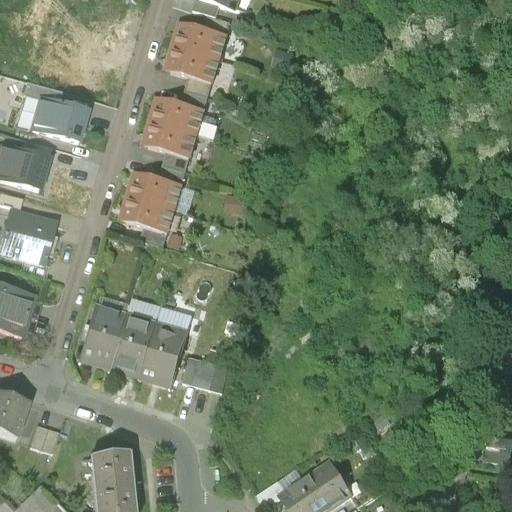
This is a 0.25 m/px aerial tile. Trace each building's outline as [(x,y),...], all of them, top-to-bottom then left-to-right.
[(238,0),(196,0),(196,3),(219,10),(235,14),(238,0)] [(219,10),(196,3),(192,14),(215,21),(219,10)] [(230,27),(207,20),(203,33),(226,40),(230,27)] [(203,33),(184,28),(181,38),(177,37),(172,50),(218,64),(226,40),(203,33)] [(218,64),(172,50),(168,64),(173,65),(170,76),(188,81),(211,88),(218,64)] [(211,88),(188,81),(184,95),(207,102),(211,88)] [(40,103),(58,107),(61,94),(26,85),(23,98),(40,103)] [(207,102),(184,95),(180,108),(203,115),(207,102)] [(58,107),(40,103),(32,133),(77,146),(86,115),(58,107)] [(180,108),(162,103),(159,113),(154,112),(150,125),(196,139),(210,143),(216,125),(214,122),(202,118),(203,115),(180,108)] [(196,139),(150,125),(146,138),(151,140),(148,150),(166,156),(189,163),(196,139)] [(25,143),(21,155),(46,162),(48,163),(51,151),(25,143)] [(21,155),(0,148),(0,183),(38,194),(46,162),(21,155)] [(189,163),(166,156),(162,169),(185,176),(189,163)] [(185,176),(162,169),(158,183),(181,190),(185,176)] [(158,183),(140,177),(136,188),(132,187),(128,200),(173,214),(181,190),(158,183)] [(173,214),(128,200),(124,213),(128,215),(125,225),(143,231),(166,238),(173,214)] [(54,228),(10,215),(0,249),(0,251),(3,257),(43,268),(54,228)] [(166,238),(143,231),(139,244),(162,251),(166,238)] [(32,302),(0,292),(0,333),(21,340),(32,302)] [(125,320),(94,310),(78,365),(80,365),(81,361),(92,365),(93,363),(100,365),(109,368),(108,374),(109,374),(125,320)] [(155,329),(125,320),(109,374),(110,374),(111,371),(122,374),(123,372),(130,374),(130,375),(139,377),(138,383),(139,383),(155,329)] [(186,338),(155,329),(139,383),(140,383),(142,380),(152,383),(153,380),(160,382),(160,383),(170,386),(168,392),(170,392),(186,338)] [(204,364),(189,360),(182,386),(197,390),(204,364)] [(216,367),(204,364),(197,390),(209,393),(216,367)] [(228,371),(216,367),(209,393),(221,396),(228,371)] [(28,408),(0,398),(0,438),(16,444),(28,408)] [(58,437),(37,430),(30,451),(51,458),(58,437)] [(131,511),(128,457),(90,461),(94,511),(131,511)] [(284,498),(281,500),(282,501),(288,511),(333,511),(345,504),(351,500),(341,484),(335,488),(328,476),(329,476),(327,472),(324,473),(325,473),(284,498)] [(276,485),(255,498),(264,511),(282,501),(281,500),(284,498),(276,485)] [(378,485),(351,502),(357,511),(384,495),(378,485)] [(0,511),(50,511),(57,506),(40,487),(13,511),(12,511),(0,499),(0,511)]
